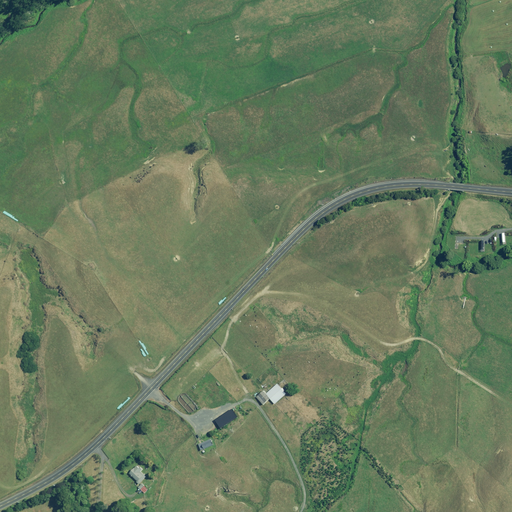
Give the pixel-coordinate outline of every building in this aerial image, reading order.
[(267,394),(271,398),(275,404),(287,394),(278,384),(267,394)] [(271,398),(267,394),(264,391),(257,397),(264,404),(271,398)] [(233,409),(216,420),(222,428),(238,417),(233,409)] [(214,445),(211,439),(199,444),(202,450),(214,445)] [(147,476),(141,471),(143,469),(141,467),(140,468),(137,465),(136,467),(130,474),(140,483),(147,476)]
